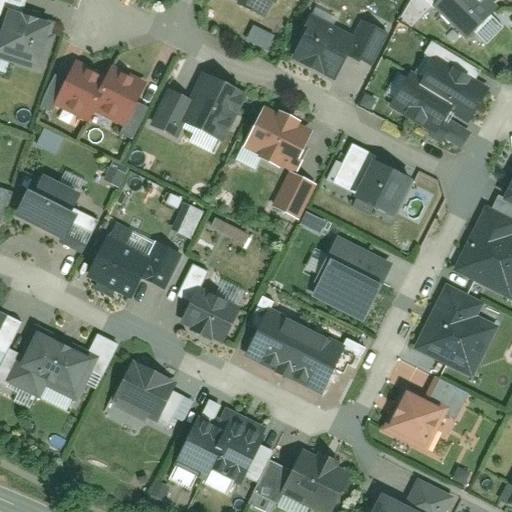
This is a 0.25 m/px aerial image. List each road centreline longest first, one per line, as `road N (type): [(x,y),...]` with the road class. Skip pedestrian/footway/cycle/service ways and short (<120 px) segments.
road 1 (residential): [(0,270),(345,440),(476,177)]
road 2 (residential): [(166,38),(476,177)]
